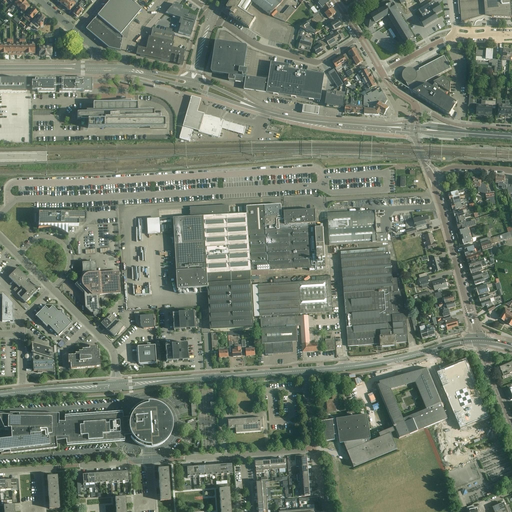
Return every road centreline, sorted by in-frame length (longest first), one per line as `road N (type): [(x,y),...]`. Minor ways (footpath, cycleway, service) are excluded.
road 1 (tertiary): [(305,370),(477,340)]
road 2 (residential): [(477,340),(431,176)]
road 3 (residential): [(359,37),(315,62),(261,47),(213,18)]
road 4 (residential): [(511,127),(450,123),(415,107),(381,71)]
road 5 (residential): [(381,71),(453,35),(511,35)]
road 6 (tertiary): [(167,380),(305,370)]
road 7 (primary): [(387,127),(264,110)]
